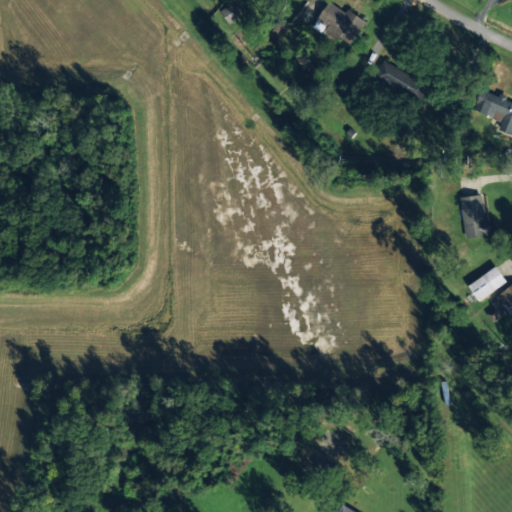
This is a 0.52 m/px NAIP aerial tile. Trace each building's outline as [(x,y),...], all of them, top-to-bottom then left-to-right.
[(328,1),(316,24),(351,44),(364,21),(328,1)] [(234,21),(229,8),(222,11),(228,24),(234,21)] [(415,79),(383,60),(373,77),(418,103),(431,80),(419,73),(415,79)] [(511,135),(511,132),(511,102),(481,89),(473,109),(501,122),(498,129),(511,135)] [(489,235),(482,194),(458,198),(465,239),(489,235)] [(492,292),(483,277),(469,286),(478,301),(492,292)] [(511,284),(495,297),(511,320),(511,284)] [(89,502),(100,480),(89,474),(77,496),(89,502)]
